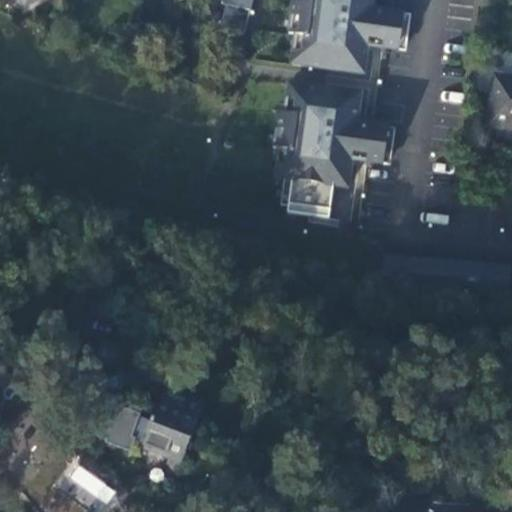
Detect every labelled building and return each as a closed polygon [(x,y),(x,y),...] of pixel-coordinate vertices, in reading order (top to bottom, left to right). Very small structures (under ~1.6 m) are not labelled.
[(276,23),(293,33),(298,0),(273,0),(270,22),(276,23)] [(300,34),(295,62),(359,72),(363,44),(364,35),(374,37),(373,39),(402,43),(406,13),(368,7),(369,0),(298,0),(293,33),(300,34)] [(300,34),(293,33),(276,23),(272,51),(295,62),(300,34)] [(364,35),(363,44),(401,50),(402,43),(373,39),(374,37),(364,35)] [(511,129),(511,80),(494,79),(489,128),(511,129)] [(286,204),(285,211),(325,217),(330,185),(345,187),(349,159),(388,164),(393,128),(355,123),(359,93),(287,83),(283,112),(277,111),(271,146),(278,147),(273,176),(282,177),(278,203),(286,204)] [(333,204),(332,219),(349,221),(351,205),(333,204)] [(511,270),(404,261),(402,291),(511,300),(511,270)] [(191,396),(153,377),(129,426),(154,438),(150,449),(163,454),(177,424),(186,428),(194,411),(186,407),(191,396)] [(75,461),(60,481),(102,511),(117,491),(75,461)]
